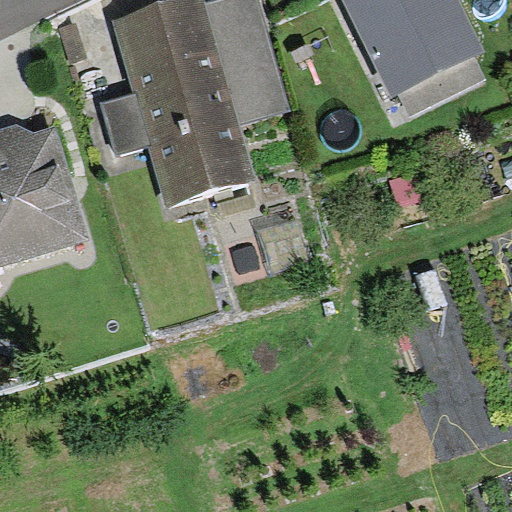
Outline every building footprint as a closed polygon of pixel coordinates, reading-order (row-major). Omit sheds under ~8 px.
[(204,0),(183,0),(113,21),(134,95),(101,104),(116,157),(149,146),(167,206),(255,180),(240,124),(205,4),(204,0)] [(219,0),(205,4),(240,124),(291,110),(259,0),(219,0)] [(342,0),(391,97),(400,94),(475,55),(484,51),(458,0),(342,0)] [(487,78),(475,55),(400,94),(411,116),(487,78)] [(0,128),(0,143),(32,134),(15,123),(0,128)] [(0,143),(0,267),(89,240),(54,127),(32,134),(0,143)] [(415,172),(390,180),(398,207),(424,199),(415,172)]
